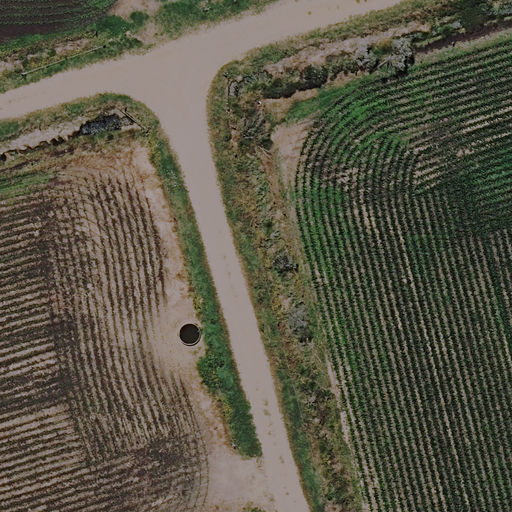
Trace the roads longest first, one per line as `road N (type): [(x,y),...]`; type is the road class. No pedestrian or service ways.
road 1 (track): [(229,511),(118,63)]
road 2 (track): [(336,0),(0,97)]
